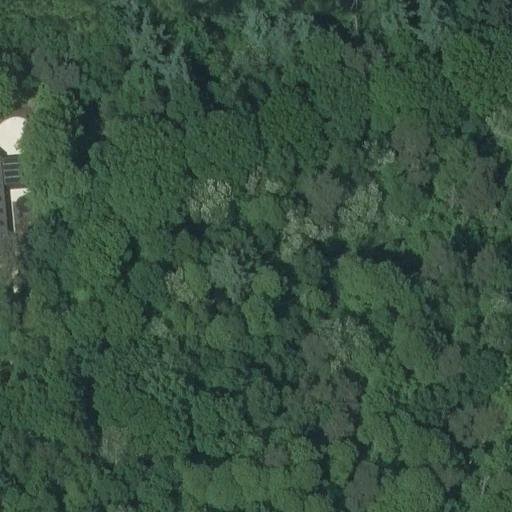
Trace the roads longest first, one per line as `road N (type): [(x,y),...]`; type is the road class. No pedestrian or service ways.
road 1 (track): [(511,81),(193,163),(140,183),(106,207),(97,231),(132,492)]
road 2 (track): [(140,183),(165,40),(191,0)]
